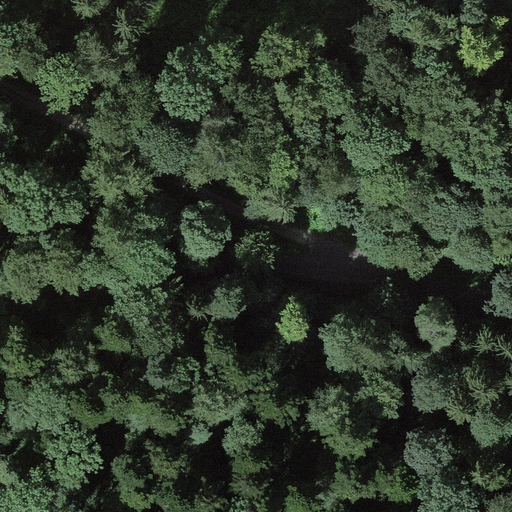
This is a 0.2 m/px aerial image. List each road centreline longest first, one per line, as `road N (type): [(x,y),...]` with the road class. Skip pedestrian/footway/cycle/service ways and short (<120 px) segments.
road 1 (track): [(511,300),(359,269),(263,269),(177,274),(0,311)]
road 2 (track): [(359,269),(0,86)]
